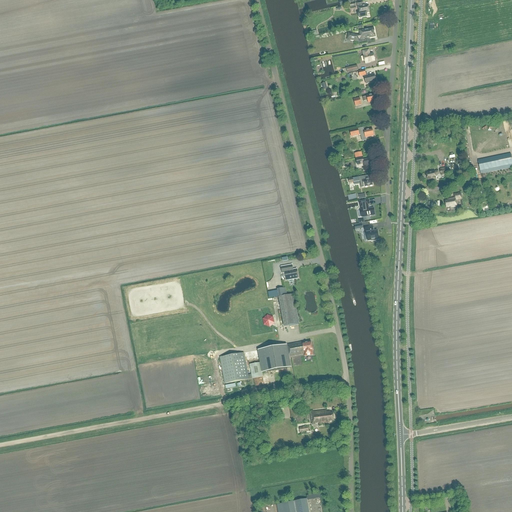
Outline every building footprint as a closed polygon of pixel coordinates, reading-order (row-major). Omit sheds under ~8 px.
[(358,8),(359,8),(360,12),(358,13),(359,18),(367,17),(366,13),(369,12),(369,13),(368,6),(363,6),(363,3),(357,4),(358,8)] [(358,36),(351,35),(350,40),(358,42),(358,39),(361,38),(361,40),(375,37),(373,29),(360,32),(360,36),(358,36)] [(375,61),(373,55),(370,56),(369,51),(363,52),(365,64),(375,61)] [(346,68),(347,74),(358,71),(357,66),(346,68)] [(366,74),(365,70),(358,72),(360,77),(364,76),(366,84),(376,82),(374,75),(367,76),(367,74),(366,74)] [(352,104),(355,103),(353,97),(338,101),(339,107),(346,105),(352,104)] [(372,113),(371,107),(369,108),(367,101),(361,102),(364,115),(372,113)] [(351,137),(358,136),(361,135),(363,142),(366,141),(366,138),(374,136),(372,129),(359,132),(358,129),(350,131),(351,137)] [(480,171),(481,171),(481,174),(511,168),(511,160),(511,154),(478,161),(480,171)] [(364,167),(373,165),(371,159),(363,160),(363,158),(356,159),(357,166),(364,164),(364,167)] [(439,175),(438,171),(435,172),(435,171),(431,172),(431,173),(426,173),(428,180),(436,179),(435,175),(439,175)] [(364,187),(373,186),(371,179),(361,181),(362,186),(364,185),(364,187)] [(461,199),(460,193),(454,194),(455,198),(449,199),(449,201),(445,201),(446,208),(452,207),(453,208),(457,207),(456,200),(461,199)] [(371,217),(371,216),(376,215),(375,208),(370,209),(370,205),(371,204),(370,200),(361,202),(364,217),(368,217),(368,218),(369,219),(370,219),(371,218),(371,217)] [(366,226),(367,233),(368,233),(369,241),(372,241),(373,242),(377,241),(377,240),(380,239),(378,230),(374,231),(373,225),(366,226)] [(291,266),(281,267),(282,273),(284,273),(285,281),(298,279),(297,270),(292,271),(291,266)] [(277,289),(279,297),(287,296),(286,288),(277,289)] [(287,296),(279,297),(284,327),(299,324),(294,295),(287,296)] [(264,325),(270,327),(274,323),(273,317),(267,315),(263,319),(264,325)] [(249,379),(262,377),(262,373),(265,372),(291,367),(289,357),(304,354),(305,356),(313,355),(312,352),(311,342),(303,343),(303,342),(248,352),(250,361),(246,362),(244,353),(221,358),(226,384),(249,379)] [(297,422),(301,422),(300,411),(295,411),(294,407),(290,408),(291,419),(296,418),(297,422)] [(329,423),(329,421),(334,421),(333,413),(330,413),(330,411),(325,412),(325,411),(311,413),(312,425),(315,424),(315,423),(319,423),(319,424),(329,423)] [(277,505),(278,511),(308,511),(307,499),(277,505)]
